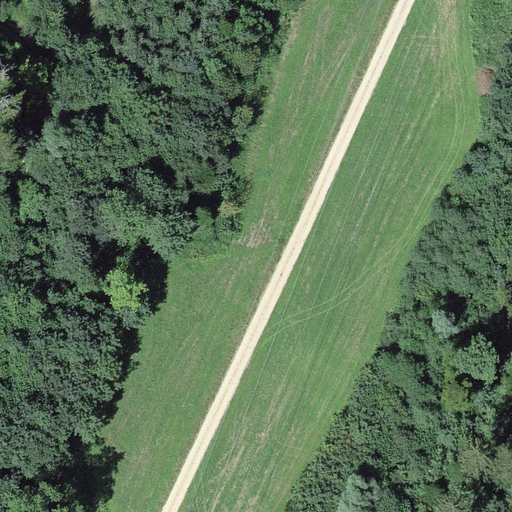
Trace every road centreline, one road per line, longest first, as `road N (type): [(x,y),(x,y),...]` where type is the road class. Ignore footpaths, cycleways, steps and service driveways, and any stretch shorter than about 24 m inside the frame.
road 1 (track): [(407,0),(169,511)]
road 2 (track): [(0,204),(45,99),(30,49),(0,20)]
